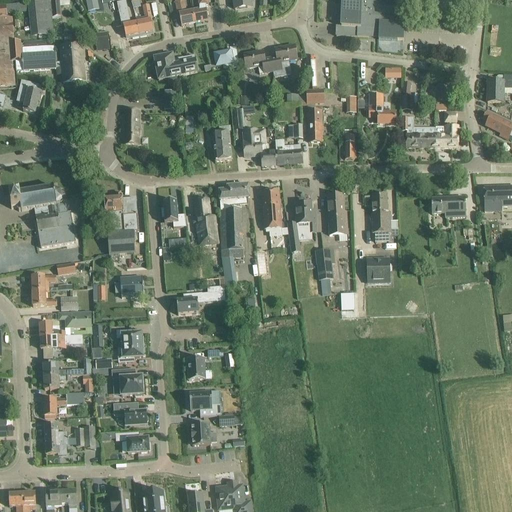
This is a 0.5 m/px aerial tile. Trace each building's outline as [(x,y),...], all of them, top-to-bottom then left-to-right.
[(96,0),(86,2),(88,12),(99,10),(97,0),(96,0)] [(130,0),(131,3),(133,9),(141,8),(140,1),(144,0),(130,0)] [(174,0),(178,15),(179,15),(181,27),(195,25),(192,12),(187,13),(184,0),(174,0)] [(195,25),(209,22),(206,9),(206,7),(208,7),(208,0),(198,0),(199,10),(192,12),(195,25)] [(250,0),(233,0),(234,0),(235,10),(251,8),(250,0)] [(336,37),(369,38),(379,39),(379,40),(404,41),(404,17),(403,17),(394,17),(394,7),(394,3),(396,3),(398,3),(400,1),(399,0),(342,0),(341,27),(341,28),(343,28),(342,37),(336,37)] [(42,2),(29,4),(30,12),(32,36),(54,34),(52,21),(51,13),(51,3),(50,2),(42,2)] [(57,2),(51,3),(51,13),(52,21),(61,20),(61,18),(60,7),(60,2),(57,2)] [(137,23),(131,25),(126,2),(117,3),(122,27),(123,26),(126,38),(139,36),(137,23)] [(145,18),(137,20),(137,23),(139,36),(140,38),(148,37),(147,34),(153,33),(151,21),(152,21),(149,5),(143,7),(144,12),(145,18)] [(6,7),(0,6),(0,88),(7,88),(7,87),(14,86),(13,76),(13,63),(16,63),(24,63),(22,49),(22,46),(18,44),(14,44),(13,32),(12,19),(7,20),(7,14),(6,7)] [(107,34),(95,36),(96,42),(108,40),(107,34)] [(58,64),(56,64),(56,69),(62,69),(70,68),(70,64),(76,63),(75,55),(82,55),(82,52),(84,52),(83,44),(73,45),(67,46),(60,46),(61,64),(58,64)] [(24,63),(16,63),(17,73),(56,71),(56,69),(56,64),(55,55),(54,55),(53,47),(22,49),(24,63)] [(291,76),(289,62),(297,61),(295,47),(275,50),(276,58),(271,59),(273,73),(274,79),(291,76)] [(70,68),(62,69),(62,75),(63,85),(85,82),(83,63),(85,63),(84,52),(82,52),(82,55),(75,55),(76,63),(70,64),(70,68)] [(273,73),(271,59),(265,60),(263,52),(243,56),(246,70),(259,68),(260,75),(264,74),(265,75),(273,73)] [(224,66),(225,70),(239,67),(238,58),(232,60),(230,53),(214,56),(216,68),(224,66)] [(173,55),(154,59),(158,82),(168,80),(198,73),(194,57),(174,61),(173,55)] [(102,68),(99,79),(106,81),(108,69),(102,68)] [(392,81),(401,81),(401,71),(392,71),(392,81)] [(511,76),(504,76),(503,83),(488,82),(487,104),(502,104),(503,89),(511,89),(511,76)] [(34,85),(22,82),(17,103),(25,104),(23,112),(35,115),(38,104),(40,105),(42,94),(33,92),(34,85)] [(412,83),(403,82),(402,95),(411,96),(412,83)] [(323,91),(307,92),(307,105),(323,105),(323,91)] [(165,92),(165,110),(175,110),(175,92),(165,92)] [(299,96),(299,104),(302,104),(302,105),(307,105),(307,92),(299,92),(299,96)] [(287,96),(287,104),(299,104),(299,96),(287,96)] [(369,119),(367,119),(367,126),(378,126),(396,126),(396,116),(396,114),(383,114),(383,96),(369,96),(369,109),(369,119)] [(401,97),(401,111),(411,112),(411,97),(401,97)] [(240,98),(240,106),(248,106),(248,98),(240,98)] [(357,98),(347,98),(347,114),(357,114),(357,98)] [(316,112),(308,112),(309,133),(309,143),(322,143),(322,133),(322,108),(316,108),(316,112)] [(233,111),(234,129),(236,129),(236,126),(242,126),(242,125),(244,125),(243,110),(233,111)] [(140,111),(125,111),(125,147),(140,147),(140,111)] [(444,114),(443,123),(457,123),(457,114),(444,114)] [(486,114),(483,121),(488,123),(486,127),(501,135),(500,137),(508,141),(510,137),(511,138),(511,126),(495,119),(486,114)] [(78,128),(75,132),(87,138),(92,127),(85,123),(82,130),(78,128)] [(294,126),(294,139),(303,139),(302,126),(294,126)] [(458,128),(445,128),(445,136),(435,136),(436,129),(435,129),(435,149),(458,149),(458,128)] [(406,149),(435,149),(435,129),(412,129),(413,136),(406,136),(406,149)] [(244,142),(245,159),(261,157),(261,152),(261,145),(266,145),(264,131),(257,131),(244,132),(244,142)] [(229,133),(213,135),(215,153),(216,163),(232,162),(231,152),(229,133)] [(354,136),(352,136),(345,136),(346,144),(345,144),(345,161),(354,161),(354,136)] [(266,145),(261,145),(261,152),(261,157),(262,168),(277,167),(275,151),(266,151),(266,145)] [(275,150),(275,151),(277,167),(303,165),(302,150),(301,150),(301,146),(293,147),(294,151),(288,151),(288,148),(283,149),(275,150)] [(222,259),(238,259),(243,258),(243,251),(241,210),(231,211),(230,207),(248,206),(248,200),(250,199),(249,196),(249,186),(227,188),(228,191),(219,192),(220,202),(221,211),(220,211),(222,252),(222,259)] [(57,204),(62,200),(61,192),(54,190),(54,188),(18,193),(19,197),(9,199),(11,209),(12,211),(18,210),(18,213),(36,210),(37,219),(36,219),(41,250),(76,244),(73,227),(71,213),(68,213),(68,212),(67,209),(66,208),(64,206),(61,205),(59,205),(57,205),(57,204)] [(511,188),(484,189),(484,199),(484,203),(484,208),(502,207),(511,207),(511,188)] [(272,192),(262,193),(262,203),(263,213),(264,222),(265,232),(266,231),(269,231),(269,234),(270,238),(276,238),(283,238),(283,237),(289,236),(288,229),(282,230),(279,199),(278,192),(272,192)] [(123,200),(122,197),(121,194),(116,194),(116,197),(104,198),(105,208),(106,214),(114,213),(116,235),(109,235),(110,256),(135,254),(134,233),(139,233),(136,199),(123,200)] [(343,196),(327,197),(329,237),(348,236),(347,222),(347,212),(344,213),(343,196)] [(391,232),(390,213),(387,213),(387,196),(372,196),(373,214),(372,214),(373,235),(375,235),(375,243),(392,243),(391,237),(398,237),(398,232),(391,232)] [(431,200),(432,210),(432,215),(444,214),(445,219),(466,219),(465,199),(431,200)] [(194,224),(197,224),(198,234),(200,246),(219,245),(216,216),(210,217),(210,210),(209,200),(194,202),(195,212),(196,218),(194,219),(194,224)] [(164,210),(161,210),(162,219),(165,219),(165,225),(173,225),(173,229),(186,228),(184,216),(178,217),(177,203),(163,204),(164,210)] [(311,204),(296,204),(296,214),(297,224),(297,225),(297,228),(299,242),(313,242),(312,234),(316,234),(316,226),(315,216),(312,216),(311,211),(311,204)] [(297,228),(288,229),(289,236),(292,254),(301,253),(299,242),(297,228)] [(170,249),(163,250),(164,262),(171,261),(170,249)] [(334,251),(323,252),(326,281),(330,280),(333,280),(332,265),(335,265),(334,251)] [(328,296),(326,281),(323,252),(316,253),(317,266),(319,282),(320,281),(322,296),(328,296)] [(389,261),(367,262),(368,279),(368,286),(379,285),(390,285),(390,278),(390,273),(393,271),(392,266),(389,265),(389,261)] [(74,264),(56,267),(58,277),(76,274),(74,264)] [(50,293),(49,283),(57,283),(56,277),(42,277),(32,278),(32,294),(46,293),(50,293)] [(121,284),(115,285),(115,295),(122,295),(122,299),(144,298),(143,278),(121,280),(121,284)] [(224,288),(207,289),(208,295),(218,294),(219,303),(225,302),(224,288)] [(57,301),(46,301),(46,293),(32,294),(33,308),(47,308),(47,307),(57,307),(57,301)] [(184,302),(177,302),(178,317),(199,315),(198,301),(203,301),(202,295),(183,296),(184,302)] [(61,300),(61,312),(78,311),(78,299),(61,300)] [(413,314),(419,306),(410,300),(404,308),(413,314)] [(90,315),(59,316),(60,321),(68,321),(69,329),(90,328),(90,315)] [(503,324),(504,333),(511,332),(511,323),(503,324)] [(41,338),(70,337),(70,332),(60,332),(60,333),(52,333),(52,325),(40,326),(41,338)] [(111,338),(110,326),(101,327),(101,339),(111,338)] [(122,340),(122,348),(144,347),(143,338),(142,339),(142,335),(131,335),(131,331),(117,332),(117,340),(122,340)] [(66,337),(41,338),(41,351),(43,351),(51,350),(53,350),(56,350),(66,350),(66,346),(66,344),(66,337)] [(119,364),(133,363),(132,359),(143,359),(143,355),(144,355),(144,347),(122,348),(123,356),(118,356),(119,364)] [(101,349),(92,350),(93,360),(102,360),(101,349)] [(233,356),(225,357),(227,369),(235,368),(233,356)] [(188,360),(189,382),(205,381),(204,359),(188,360)] [(54,366),(44,366),(44,379),(77,378),(77,377),(88,377),(92,377),(92,361),(84,361),(84,371),(79,371),(58,372),(58,366),(54,366)] [(111,362),(96,362),(97,370),(103,370),(105,370),(108,370),(112,369),(111,362)] [(97,370),(93,371),(93,378),(108,377),(108,370),(105,370),(103,370),(97,370)] [(135,371),(112,372),(112,381),(121,380),(122,398),(135,397),(135,398),(142,397),(142,396),(144,396),(142,378),(136,379),(135,371)] [(92,377),(83,377),(83,386),(85,386),(85,394),(93,394),(93,385),(92,377)] [(77,378),(44,379),(45,391),(59,391),(58,383),(78,382),(77,378)] [(200,419),(217,418),(217,417),(222,417),(221,406),(212,406),(212,393),(190,394),(190,405),(189,405),(189,410),(191,410),(191,412),(200,412),(200,419)] [(67,407),(80,407),(85,407),(84,395),(79,395),(66,395),(66,401),(53,401),(43,401),(44,417),(45,417),(45,420),(56,420),(55,416),(57,416),(56,407),(66,407),(67,407)] [(138,405),(132,405),(113,406),(114,418),(125,417),(126,427),(147,426),(147,424),(149,422),(149,421),(149,419),(148,417),(147,416),(147,412),(139,413),(138,405)] [(243,425),(242,418),(234,419),(220,420),(220,427),(234,426),(243,425)] [(193,447),(211,446),(210,444),(217,444),(216,436),(210,436),(209,425),(191,426),(193,447)] [(45,442),(68,441),(68,437),(68,434),(58,434),(58,426),(44,427),(45,442)] [(83,431),(75,432),(76,440),(95,440),(94,429),(83,430),(83,431)] [(116,436),(117,443),(127,442),(128,455),(149,454),(149,452),(150,451),(150,445),(149,444),(148,440),(133,441),(133,435),(116,436)] [(76,440),(76,448),(84,448),(84,451),(95,450),(95,440),(76,440)] [(68,441),(45,442),(46,456),(58,455),(58,457),(67,457),(66,447),(68,447),(68,441)] [(217,489),(219,511),(233,510),(233,511),(251,511),(251,503),(244,504),(243,487),(238,487),(237,484),(228,484),(229,488),(217,489)] [(77,507),(77,492),(62,493),(62,508),(69,507),(69,511),(77,511),(77,507)] [(45,494),(46,511),(55,511),(55,508),(62,508),(62,493),(45,494)] [(113,500),(111,501),(112,511),(129,511),(128,493),(113,494),(113,500)] [(164,511),(163,493),(143,495),(144,511),(164,511)] [(22,495),(22,511),(30,511),(31,511),(36,511),(35,494),(22,495)] [(193,495),(192,496),(188,496),(189,511),(212,511),(213,511),(206,511),(204,511),(202,495),(198,495),(197,494),(193,495)] [(22,511),(22,495),(9,495),(10,508),(17,508),(16,511),(22,511)]
